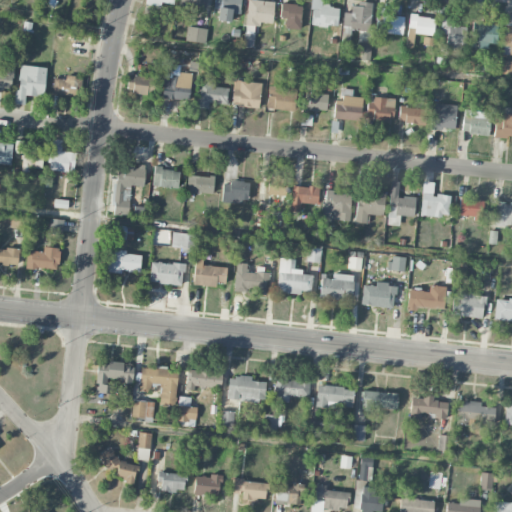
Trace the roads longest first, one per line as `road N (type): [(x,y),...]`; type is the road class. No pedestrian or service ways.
road 1 (residential): [(511,175),(0,112)]
road 2 (tertiary): [(511,365),(0,309)]
road 3 (residential): [(55,452),(68,415),(122,0)]
road 4 (residential): [(93,511),(55,452),(0,395)]
